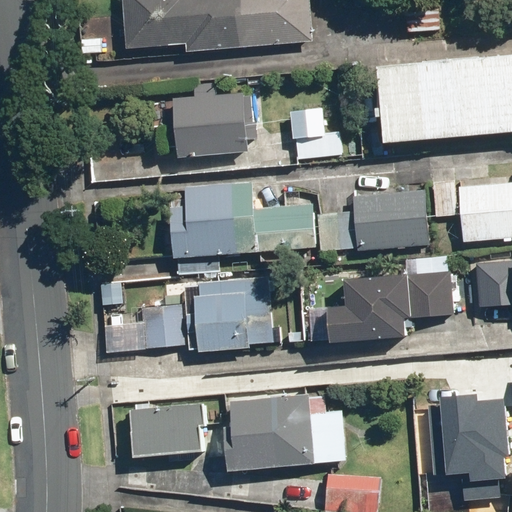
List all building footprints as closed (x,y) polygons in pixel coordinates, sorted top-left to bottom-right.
[(188,39),(188,47),(315,36),(311,0),(124,0),(128,44),(188,39)] [(404,12),(407,33),(440,30),(438,9),(404,12)] [(511,54),(384,66),(391,141),(511,130),(511,54)] [(174,98),(179,157),(252,152),(248,93),(174,98)] [(292,111),(297,160),(342,155),(339,131),(325,132),(323,108),(292,111)] [(434,181),(438,216),(459,214),(456,179),(434,181)] [(511,181),(461,186),(466,241),(511,236),(511,181)] [(169,211),(172,262),(315,251),(312,207),(253,211),(251,185),(185,190),(186,210),(169,211)] [(357,246),(357,252),(432,245),(426,189),(353,196),(355,210),(317,214),(320,250),(357,246)] [(511,303),(511,260),(477,263),(481,306),(511,303)] [(332,306),(335,342),(412,336),(410,317),(456,314),(453,269),(350,277),(352,304),(332,306)] [(184,285),(190,350),(202,349),(202,352),(253,347),(252,343),(277,341),(271,275),(199,281),(199,284),(184,285)] [(138,309),(142,349),(182,345),(178,305),(138,309)] [(434,405),(441,474),(465,472),(467,496),(506,493),(504,476),(511,474),(511,420),(510,397),(484,399),(483,392),(446,395),(446,404),(434,405)] [(224,426),(229,471),(346,460),(341,411),(311,413),(309,393),(231,400),(234,425),(224,426)] [(131,410),(137,459),(209,451),(203,402),(131,410)] [(328,475),(326,511),(345,511),(377,511),(380,478),(328,475)]
